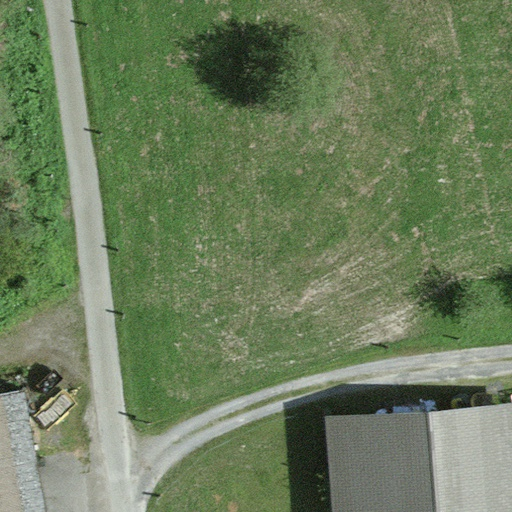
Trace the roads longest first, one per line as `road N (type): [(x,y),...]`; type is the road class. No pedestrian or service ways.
road 1 (track): [(52,0),(122,511)]
road 2 (track): [(511,352),(347,377),(222,415),(116,473)]
